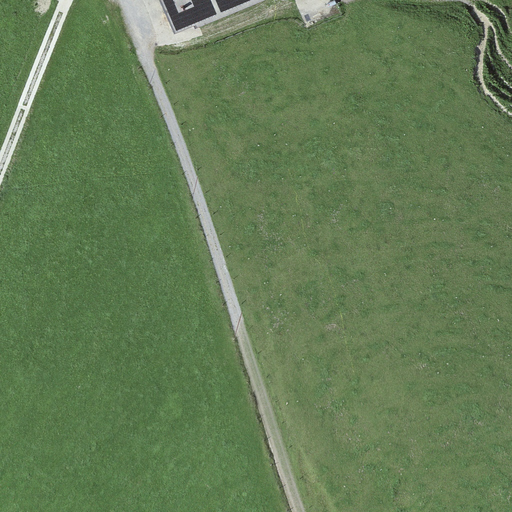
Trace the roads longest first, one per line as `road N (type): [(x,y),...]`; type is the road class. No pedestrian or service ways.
road 1 (track): [(301,511),(142,38),(122,0)]
road 2 (track): [(0,171),(69,0)]
